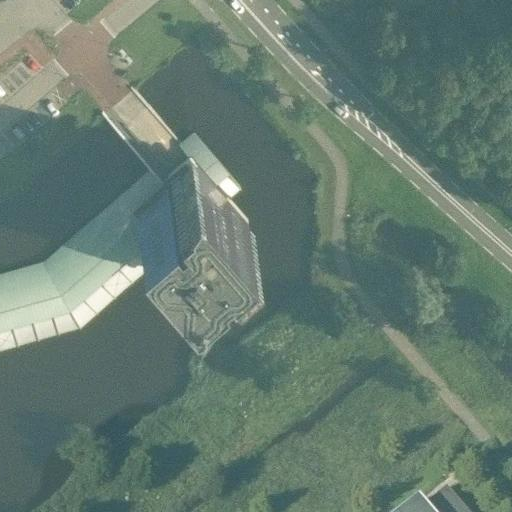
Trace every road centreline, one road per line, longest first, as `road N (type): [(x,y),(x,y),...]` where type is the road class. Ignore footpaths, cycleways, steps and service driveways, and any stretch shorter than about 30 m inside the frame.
road 1 (secondary): [(511,258),(349,109),(249,0)]
road 2 (residential): [(0,121),(140,0)]
